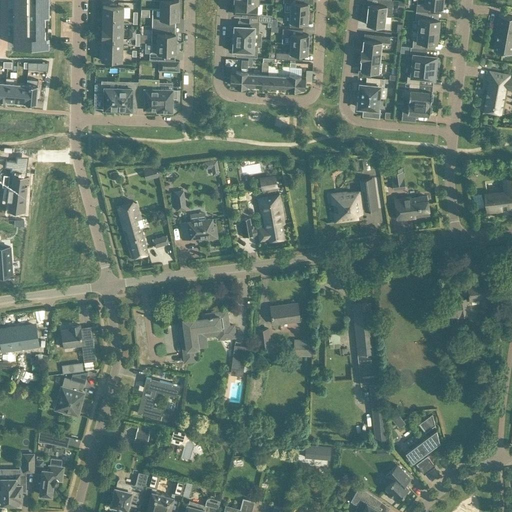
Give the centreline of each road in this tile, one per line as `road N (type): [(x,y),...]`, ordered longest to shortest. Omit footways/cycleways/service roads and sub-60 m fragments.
road 1 (unclassified): [(108,286),(458,237)]
road 2 (residential): [(222,0),(221,93),(298,102),(316,94),(323,0)]
road 3 (residential): [(79,511),(117,361),(108,286)]
road 4 (residential): [(75,119),(180,118),(190,0)]
road 5 (residential): [(454,130),(351,117),(345,93),(355,0)]
road 6 (residential): [(108,286),(74,129)]
road 7 (residential): [(468,0),(454,130)]
